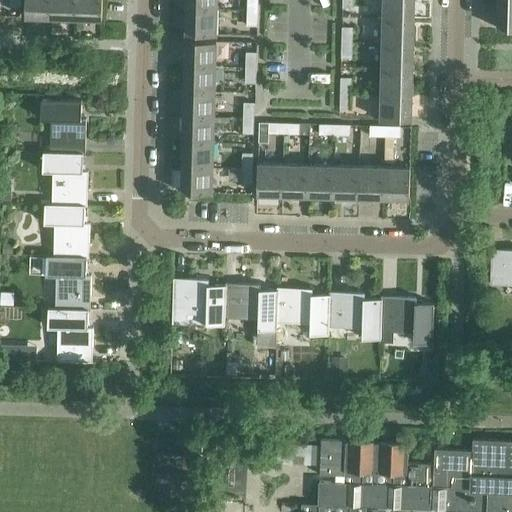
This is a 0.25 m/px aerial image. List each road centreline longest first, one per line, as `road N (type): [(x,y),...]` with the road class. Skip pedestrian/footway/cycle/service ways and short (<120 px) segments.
road 1 (residential): [(137,233),(447,241),(454,215)]
road 2 (residential): [(146,0),(137,233)]
road 3 (residential): [(124,379),(128,249),(137,233)]
road 4 (residential): [(454,215),(456,81)]
